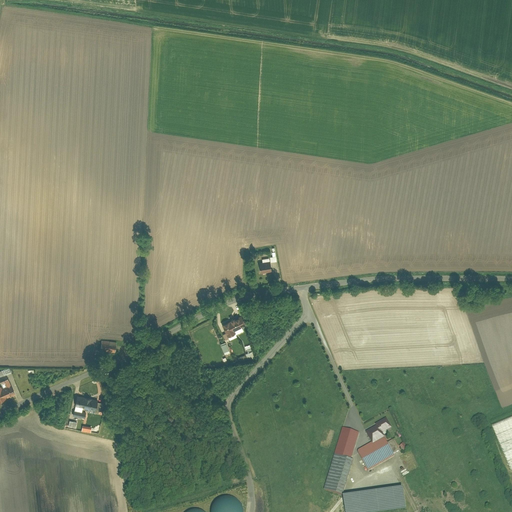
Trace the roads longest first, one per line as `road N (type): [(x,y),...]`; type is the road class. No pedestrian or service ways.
road 1 (tertiary): [(0,413),(238,299),(299,288)]
road 2 (tertiary): [(299,288),(511,279)]
road 3 (unclassified): [(358,426),(299,288)]
